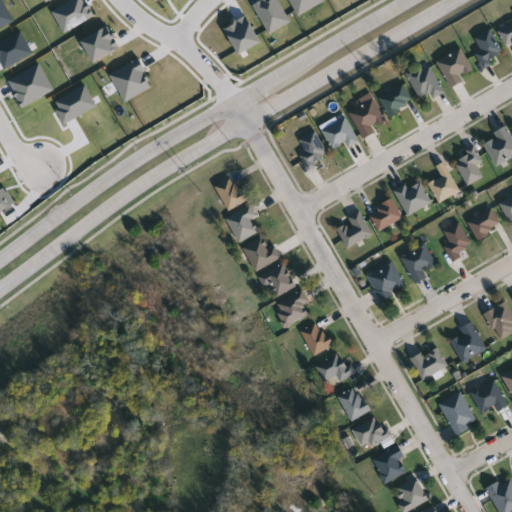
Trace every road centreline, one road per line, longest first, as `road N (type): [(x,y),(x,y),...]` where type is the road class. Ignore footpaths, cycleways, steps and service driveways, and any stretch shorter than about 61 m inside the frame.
road 1 (tertiary): [(0,286),(152,176),(452,0)]
road 2 (tertiary): [(407,0),(142,153),(0,257)]
road 3 (residential): [(121,0),(222,83),(299,211)]
road 4 (residential): [(299,211),(511,87)]
road 5 (residential): [(375,341),(474,511)]
road 6 (residential): [(375,341),(511,261)]
road 7 (residential): [(299,211),(375,341)]
